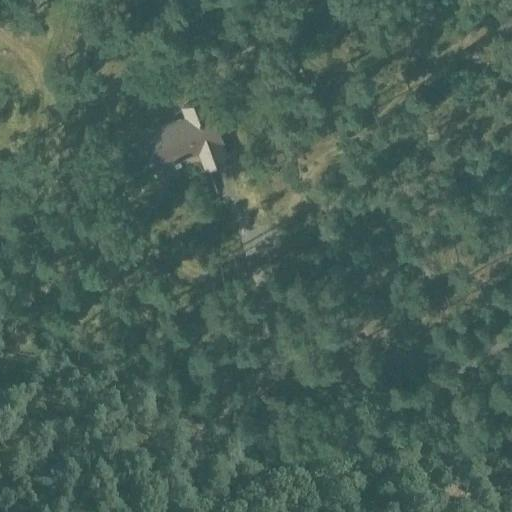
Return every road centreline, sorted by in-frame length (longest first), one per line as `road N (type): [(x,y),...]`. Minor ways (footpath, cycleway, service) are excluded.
road 1 (track): [(196,511),(189,475),(202,429),(257,382),(269,356),(252,263),(220,171)]
road 2 (tertiary): [(239,511),(511,328)]
road 3 (track): [(257,382),(373,349),(511,248)]
